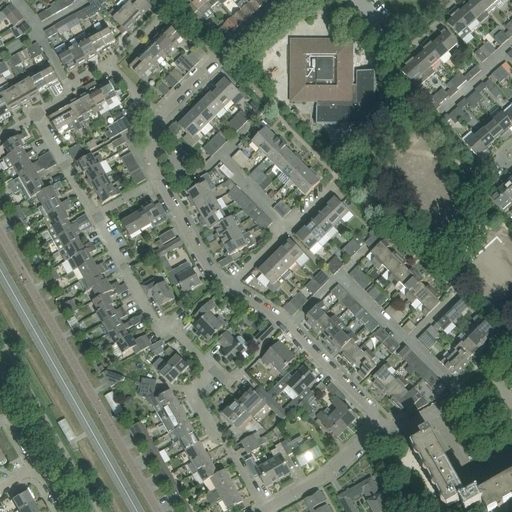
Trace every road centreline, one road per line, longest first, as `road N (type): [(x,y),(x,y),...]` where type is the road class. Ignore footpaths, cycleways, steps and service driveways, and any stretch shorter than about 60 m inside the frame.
road 1 (residential): [(265,510),(194,392),(205,366),(179,332),(152,328),(95,218)]
road 2 (residential): [(155,511),(0,235)]
road 3 (tertiary): [(139,511),(0,267)]
road 4 (residential): [(380,428),(288,327),(224,286)]
road 5 (residential): [(160,118),(284,0)]
road 6 (residential): [(380,428),(413,426),(434,413),(471,470),(511,452)]
road 7 (residential): [(224,286),(327,188)]
road 8 (residential): [(265,510),(380,428)]
road 9 (residential): [(224,286),(157,183)]
